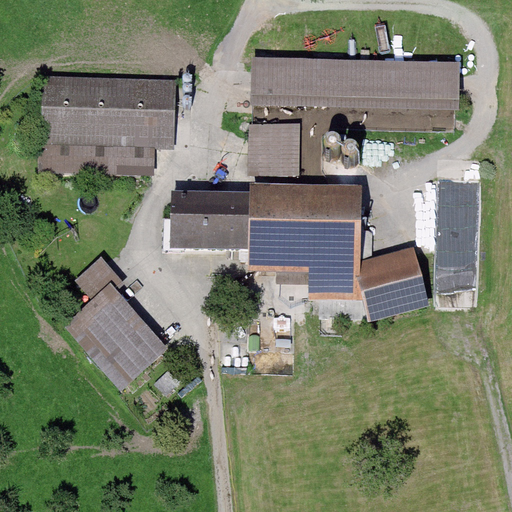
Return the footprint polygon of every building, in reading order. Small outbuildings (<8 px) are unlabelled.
[(470,68),(261,65),(261,117),(469,121),(470,68)] [(179,88),(51,85),(50,149),(177,152),(179,88)] [(310,132),(252,133),(253,184),(312,183),(310,132)] [(383,205),(267,202),(265,280),(381,283),(383,205)] [(256,207),(176,207),(176,256),(256,256),(256,207)] [(376,287),(386,328),(447,313),(437,273),(376,287)] [(181,356),(120,289),(72,332),(133,399),(181,356)]
